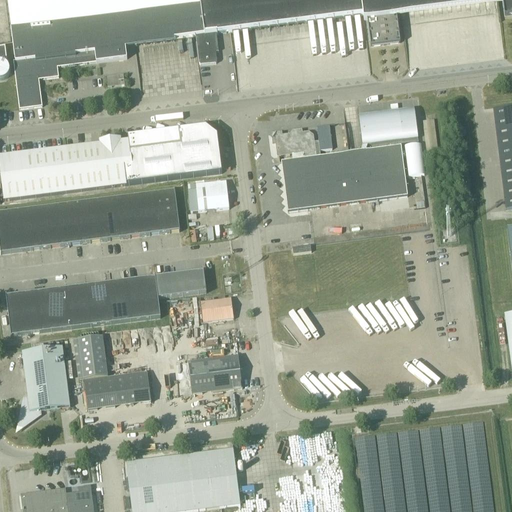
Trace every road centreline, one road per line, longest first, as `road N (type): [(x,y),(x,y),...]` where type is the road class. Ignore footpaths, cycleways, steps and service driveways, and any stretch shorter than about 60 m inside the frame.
road 1 (unclassified): [(275,425),(235,106)]
road 2 (unclassified): [(511,72),(235,106)]
road 3 (unclassified): [(1,451),(26,456),(275,425)]
road 4 (unclassified): [(275,425),(511,395)]
road 5 (unclassified): [(235,106),(0,136)]
road 6 (unclassified): [(0,277),(209,251)]
road 7 (unknown): [(267,364),(432,347)]
